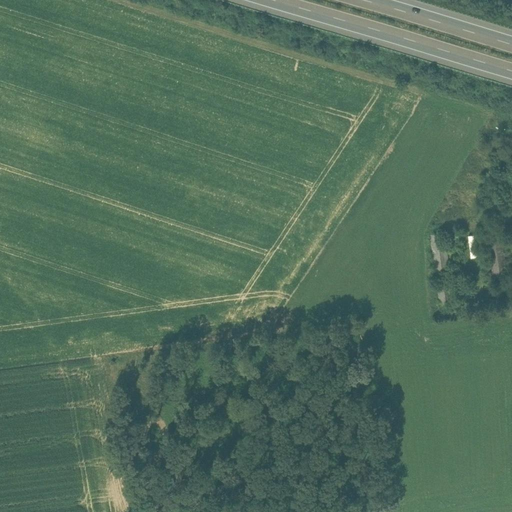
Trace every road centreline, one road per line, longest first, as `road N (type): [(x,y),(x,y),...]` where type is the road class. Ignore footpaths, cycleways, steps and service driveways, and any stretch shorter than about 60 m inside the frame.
road 1 (track): [(132,0),(422,87)]
road 2 (motorway): [(292,0),(511,67)]
road 3 (motorway): [(511,40),(384,0)]
